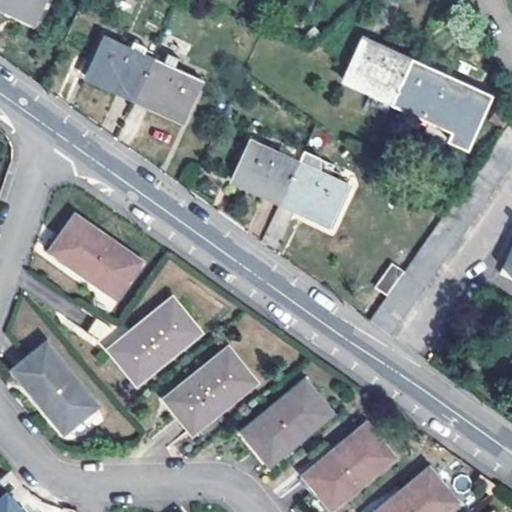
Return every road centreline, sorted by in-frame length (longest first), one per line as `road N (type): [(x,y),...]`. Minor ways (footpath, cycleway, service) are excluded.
road 1 (residential): [(511,452),(60,135)]
road 2 (residential): [(0,417),(51,474),(80,481),(217,478),(232,482),(260,511)]
road 3 (unknown): [(390,367),(511,199)]
road 4 (residential): [(60,135),(33,178),(0,276)]
